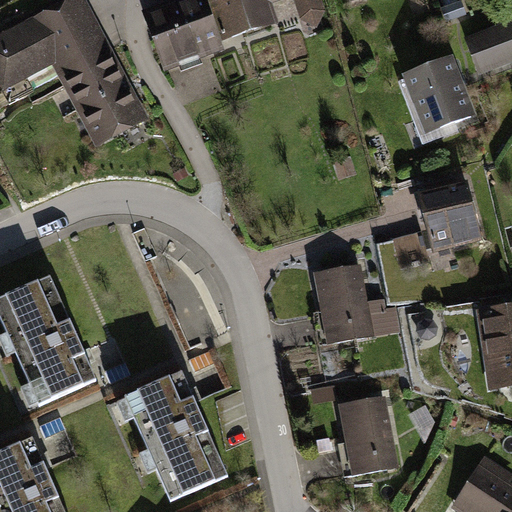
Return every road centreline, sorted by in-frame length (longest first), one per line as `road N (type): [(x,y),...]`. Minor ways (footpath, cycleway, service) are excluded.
road 1 (residential): [(0,242),(112,199),(160,204),(214,233),(239,272),(297,511)]
road 2 (track): [(134,0),(135,35),(220,204),(214,233)]
